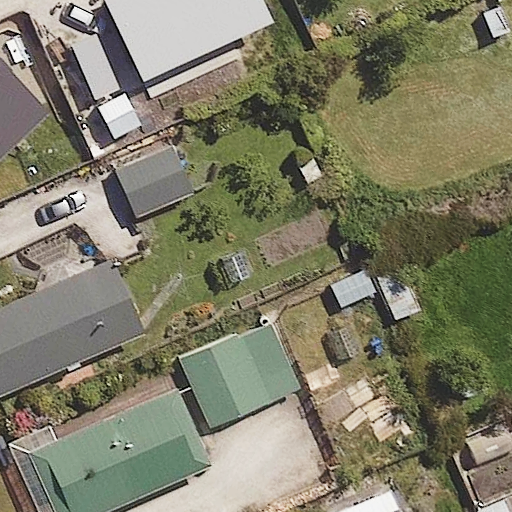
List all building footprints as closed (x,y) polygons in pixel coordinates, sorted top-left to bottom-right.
[(186,191),(168,146),(110,169),(128,214),(186,191)] [(395,257),(367,269),(391,324),(420,311),(395,257)] [(0,387),(132,330),(100,259),(0,302),(0,387)] [(290,387),(262,321),(176,358),(204,424),(290,387)] [(84,511),(199,462),(166,386),(7,455),(31,511),(84,511)] [(476,469),(511,455),(511,450),(504,429),(466,444),(476,469)] [(511,455),(476,469),(462,475),(474,507),(511,492),(511,455)] [(370,511),(387,505),(380,489),(328,511),(370,511)] [(511,511),(511,492),(474,507),(476,511),(511,511)]
